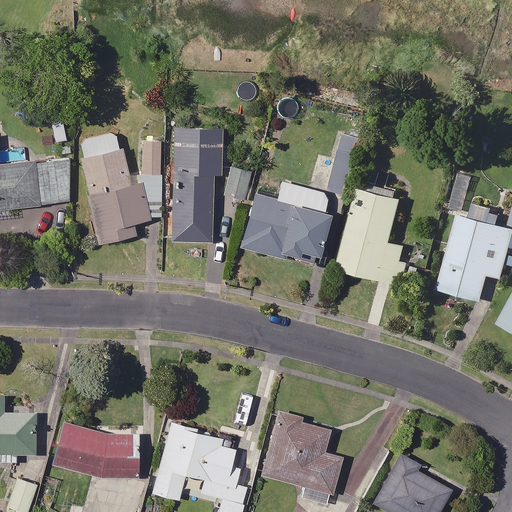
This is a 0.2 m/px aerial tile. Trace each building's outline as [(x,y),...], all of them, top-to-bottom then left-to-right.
[(127,167),(118,124),(77,133),(99,237),(136,230),(133,218),(146,215),(162,216),(163,169),(160,169),(162,134),(139,133),(138,168),(127,167)] [(363,132),(342,126),(335,154),(317,150),(309,181),(348,191),(363,132)] [(206,146),(178,144),(172,229),(210,232),(216,154),(205,153),(206,146)] [(0,213),(11,213),(10,205),(10,202),(73,196),(68,153),(0,159),(0,213)] [(249,166),(222,163),(218,191),(246,194),(249,166)] [(402,189),(359,177),(336,263),(401,281),(407,259),(400,257),(405,241),(389,236),(402,189)] [(277,193),(254,187),(239,242),(278,252),(281,242),(297,247),(299,241),(317,246),(329,203),(278,190),(277,193)] [(499,208),(482,203),(479,213),(457,207),(436,284),(480,296),(488,271),(501,275),(510,244),(511,244),(511,223),(496,219),(499,208)] [(511,288),(497,318),(511,326),(511,288)] [(4,389),(0,388),(0,456),(17,457),(17,448),(35,449),(36,407),(3,406),(4,389)] [(244,404),(232,401),(225,424),(238,427),(244,404)] [(330,422),(278,409),(263,470),(305,481),(301,493),(329,500),(341,452),(323,447),(330,422)] [(108,426),(61,416),(51,460),(97,471),(98,471),(139,474),(143,429),(108,426)] [(223,430),(170,416),(151,488),(178,495),(185,468),(205,473),(200,489),(220,494),(215,511),(238,511),(247,481),(234,478),(238,462),(230,460),(235,443),(220,439),(223,430)] [(434,511),(451,483),(396,453),(372,497),(379,501),(372,511),(434,511)] [(25,511),(37,479),(18,473),(8,501),(16,504),(13,511),(25,511)]
